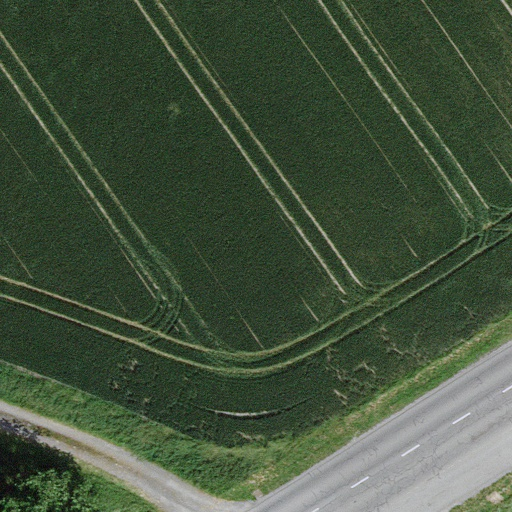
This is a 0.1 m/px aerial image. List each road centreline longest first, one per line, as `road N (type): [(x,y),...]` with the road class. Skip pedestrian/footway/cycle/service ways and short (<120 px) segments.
road 1 (tertiary): [(511,385),(312,511)]
road 2 (track): [(186,511),(121,471),(0,424)]
